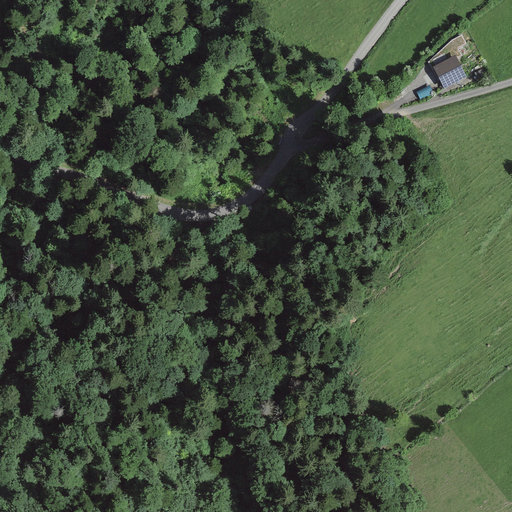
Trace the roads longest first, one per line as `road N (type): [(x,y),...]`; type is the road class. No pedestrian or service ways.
road 1 (residential): [(0,149),(166,209),(235,207),(395,0)]
road 2 (track): [(511,82),(364,122),(270,165)]
